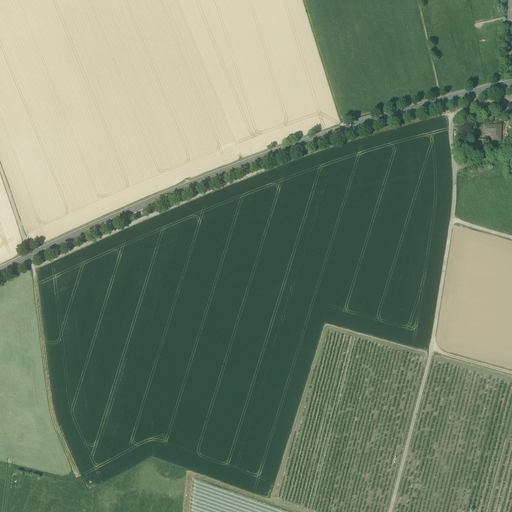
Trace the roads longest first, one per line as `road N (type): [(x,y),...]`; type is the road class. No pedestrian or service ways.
road 1 (tertiary): [(511,84),(243,164),(30,256)]
road 2 (unclassified): [(390,511),(431,350),(454,199),(448,126),(464,108),(511,97)]
road 3 (track): [(30,256),(51,404),(79,483),(9,466),(5,511)]
